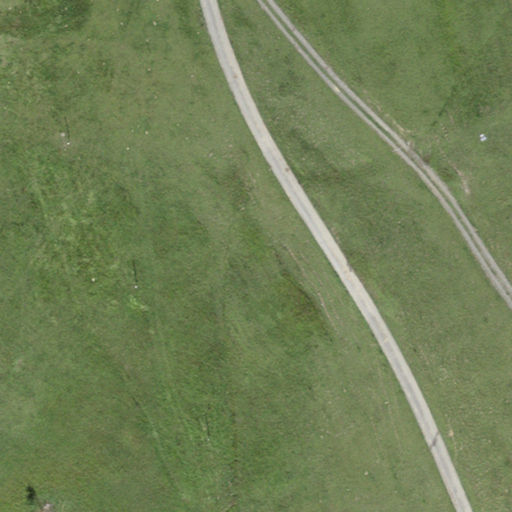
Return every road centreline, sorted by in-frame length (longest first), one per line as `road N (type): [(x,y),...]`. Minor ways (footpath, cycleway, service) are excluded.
road 1 (track): [(209,0),(244,101),(398,363),(465,511)]
road 2 (track): [(511,296),(451,200),(265,0)]
